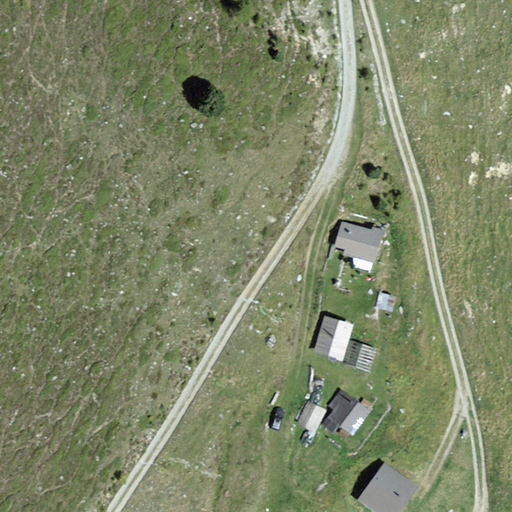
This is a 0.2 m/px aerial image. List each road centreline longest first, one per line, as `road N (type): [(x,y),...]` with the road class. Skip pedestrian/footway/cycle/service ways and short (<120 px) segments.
road 1 (track): [(336,0),(345,127),(331,169),(101,511)]
road 2 (track): [(473,511),(462,394),(352,0)]
